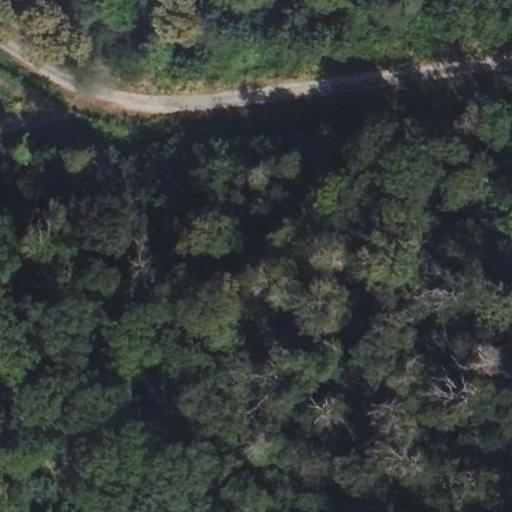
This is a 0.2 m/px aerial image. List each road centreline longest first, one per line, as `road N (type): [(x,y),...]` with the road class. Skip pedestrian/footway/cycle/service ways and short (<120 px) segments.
road 1 (unclassified): [(145,102),(511,63)]
road 2 (unclassified): [(0,32),(145,102)]
road 3 (unclassified): [(0,126),(145,102)]
